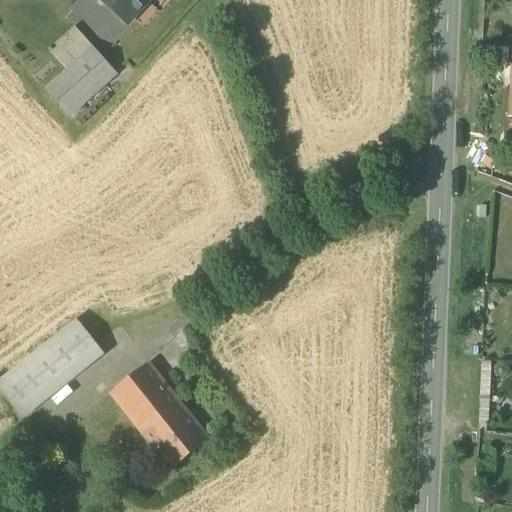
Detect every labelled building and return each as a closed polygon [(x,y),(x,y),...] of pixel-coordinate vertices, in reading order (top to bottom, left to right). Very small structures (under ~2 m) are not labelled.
[(100,0),(127,24),(149,0),(100,0)] [(117,74),(75,27),(49,50),(68,72),(46,92),(69,117),(117,74)] [(77,322),(0,383),(0,389),(23,419),(103,355),(77,322)] [(149,364),(110,395),(131,422),(170,390),(149,364)] [(170,390),(131,422),(171,472),(210,441),(170,390)]
